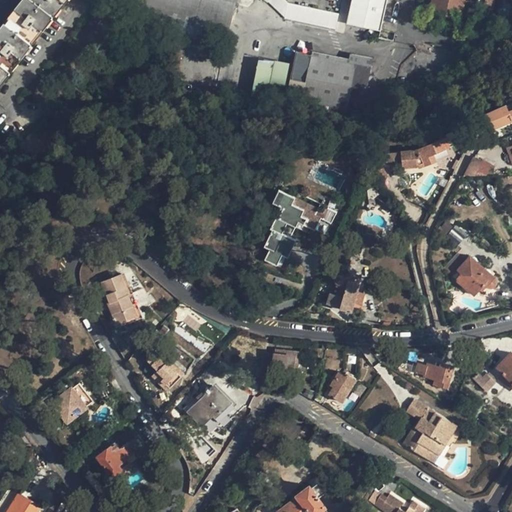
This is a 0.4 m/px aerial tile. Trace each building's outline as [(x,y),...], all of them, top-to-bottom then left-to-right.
[(0,80),(62,0),(22,0),(0,28),(0,80)] [(148,0),(147,7),(230,27),(236,0),(148,0)] [(265,0),(289,19),(335,29),(338,13),(290,3),(285,0),(265,0)] [(475,0),(432,0),(431,9),(471,18),(475,0)] [(494,0),(484,0),(478,31),(488,30),(494,0)] [(500,0),(494,29),(505,28),(511,0),(500,0)] [(366,95),(372,57),(350,54),(349,59),(294,50),(287,96),(349,106),(351,92),(366,95)] [(252,91),(267,93),(268,83),(286,86),(289,63),(257,58),(252,91)] [(511,119),(511,118),(511,117),(511,109),(508,111),(506,105),(485,114),(491,128),(511,119)] [(403,167),(419,165),(424,162),(425,166),(435,162),(432,154),(448,147),(445,141),(448,140),(449,139),(447,135),(414,149),(401,150),(403,165),(403,167)] [(401,150),(383,151),(384,162),(396,161),(396,166),(403,165),(401,150)] [(468,169),(476,172),(481,161),(474,158),(468,169)] [(482,160),(481,161),(476,172),(484,174),(490,163),(482,160)] [(381,162),(371,167),(379,181),(389,175),(381,162)] [(292,203),(296,197),(285,191),(280,201),(285,203),(278,217),(296,226),(299,221),(310,226),(316,228),(321,218),(332,222),(335,215),(319,207),(315,214),(292,203)] [(296,196),(296,197),(292,203),(315,214),(319,207),(296,196)] [(320,203),(319,207),(335,215),(337,211),(320,203)] [(307,231),(310,226),(299,221),(296,226),(307,231)] [(275,236),(289,243),(291,237),(273,228),(264,245),(269,248),(275,236)] [(282,255),(289,243),(275,236),(269,248),(282,255)] [(484,285),(486,286),(487,287),(490,288),(493,288),(495,286),(497,284),(497,282),(497,279),(496,277),(469,255),(457,269),(461,272),(456,279),(474,295),(480,289),(484,285)] [(451,275),(456,279),(461,272),(457,269),(451,275)] [(116,323),(137,315),(128,293),(130,293),(122,273),(102,281),(107,292),(106,294),(109,301),(107,302),(116,323)] [(360,277),(350,275),(348,278),(341,276),(339,276),(337,277),(335,278),(335,280),(335,281),(336,283),(336,285),(338,286),(336,294),(330,292),(326,303),(351,310),(353,301),(361,303),(364,292),(357,290),(360,277)] [(139,351),(147,358),(154,349),(148,342),(139,351)] [(321,356),(322,348),(309,347),(308,355),(321,356)] [(276,348),(275,353),(294,355),(293,365),(298,366),(300,351),(276,348)] [(167,391),(183,373),(168,359),(167,360),(154,349),(147,358),(157,369),(154,372),(161,378),(158,382),(167,391)] [(275,353),(267,351),(265,367),(272,368),(275,353)] [(292,370),(293,365),(294,355),(275,353),(272,368),(292,370)] [(511,353),(499,367),(506,373),(501,378),(510,388),(511,386),(511,353)] [(170,357),(168,359),(183,373),(185,371),(170,357)] [(455,366),(442,362),(441,366),(436,365),(429,363),(428,365),(419,363),(416,371),(426,374),(425,376),(436,379),(434,384),(448,388),(455,366)] [(330,384),(333,386),(329,393),(342,401),(357,378),(346,372),(345,374),(339,371),(330,384)] [(486,371),(475,379),(485,392),(496,383),(486,371)] [(151,376),(158,382),(161,378),(154,372),(151,376)] [(62,408),(58,411),(63,417),(69,419),(85,407),(80,401),(87,395),(78,383),(52,403),(55,407),(59,404),(62,408)] [(219,420),(233,406),(213,385),(187,410),(202,426),(213,415),(219,420)] [(92,401),(87,395),(80,401),(85,407),(92,401)] [(414,433),(411,432),(404,443),(423,456),(429,448),(436,452),(439,454),(457,425),(416,400),(408,411),(420,418),(416,425),(418,427),(414,433)] [(119,447),(114,441),(97,455),(112,475),(129,462),(127,458),(146,443),(138,432),(119,447)] [(431,460),(436,452),(429,448),(423,456),(431,460)] [(325,491),(317,481),(310,486),(307,482),(295,491),(298,495),(279,509),(280,511),(308,511),(310,511),(311,511),(327,511),(329,511),(318,496),(325,491)] [(36,511),(40,506),(19,493),(6,511),(36,511)] [(413,500),(408,508),(406,511),(398,507),(400,502),(388,495),(380,508),(386,511),(419,511),(423,507),(413,500)] [(408,508),(400,502),(398,507),(406,511),(408,508)]
